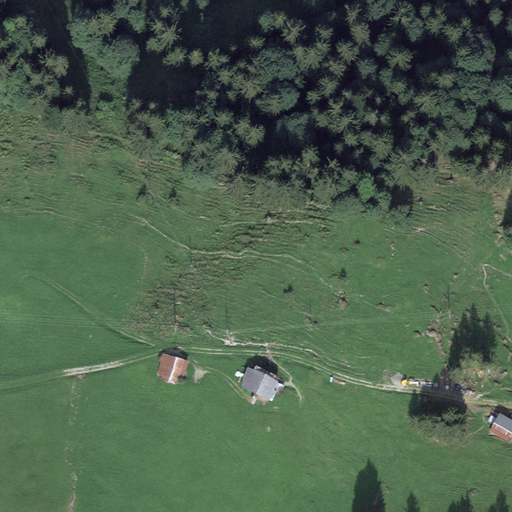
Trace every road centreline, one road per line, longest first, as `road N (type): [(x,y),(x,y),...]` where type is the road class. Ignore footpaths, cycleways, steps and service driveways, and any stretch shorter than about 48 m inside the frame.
road 1 (track): [(175,348),(268,353),(385,388),(511,406)]
road 2 (track): [(0,385),(175,348)]
road 3 (track): [(175,348),(134,335),(27,273)]
